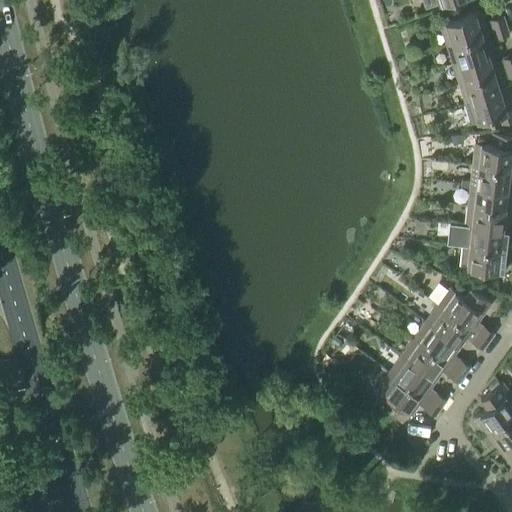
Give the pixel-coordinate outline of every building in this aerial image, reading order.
[(480,10),(439,23),(446,44),(486,31),(480,10)] [(502,15),(489,19),(492,28),(505,24),(502,15)] [(505,24),(492,28),(496,38),(508,34),(505,24)] [(486,31),(446,44),(452,63),(492,50),(486,31)] [(492,50),(452,63),(459,83),(499,70),(492,50)] [(511,54),(502,58),(505,68),(511,65),(511,54)] [(499,70),(459,83),(465,102),(505,89),(499,70)] [(511,111),(505,89),(465,102),(471,123),(499,114),(502,124),(511,121),(511,111)] [(450,133),(449,141),(461,142),(462,132),(450,133)] [(474,142),(472,163),(511,167),(511,134),(492,132),(491,144),(474,142)] [(511,167),(472,163),(470,184),(511,188),(511,185),(511,167)] [(470,184),(467,204),(511,209),(511,198),(510,199),(511,188),(470,184)] [(511,209),(467,204),(465,224),(507,229),(508,219),(511,219),(511,209)] [(449,223),(447,243),(462,244),(511,250),(511,239),(506,239),(507,229),(465,224),(449,223)] [(511,250),(462,244),(460,266),(502,271),(503,260),(511,260),(511,250)] [(449,287),(436,305),(487,341),(493,333),(477,321),(490,302),(469,287),(462,297),(449,287)] [(436,305),(425,321),(459,346),(465,337),(481,349),(487,341),(436,305)] [(425,321),(413,338),(447,362),(453,367),(463,374),(469,366),(453,354),(459,346),(425,321)] [(413,338),(401,354),(435,379),(441,370),(457,382),(463,374),(453,367),(447,362),(413,338)] [(401,354),(389,371),(439,407),(446,399),(429,387),(435,379),(401,354)] [(389,371),(372,394),(387,405),(391,399),(410,413),(417,404),(433,416),(439,407),(389,371)] [(475,409),(473,411),(476,415),(474,416),(487,433),(511,414),(511,397),(501,382),(499,384),(496,380),(485,388),(486,390),(476,398),(479,402),(477,404),(479,406),(475,409)] [(511,414),(487,433),(499,450),(511,440),(511,414)] [(511,440),(499,450),(511,466),(511,465),(511,440)]
